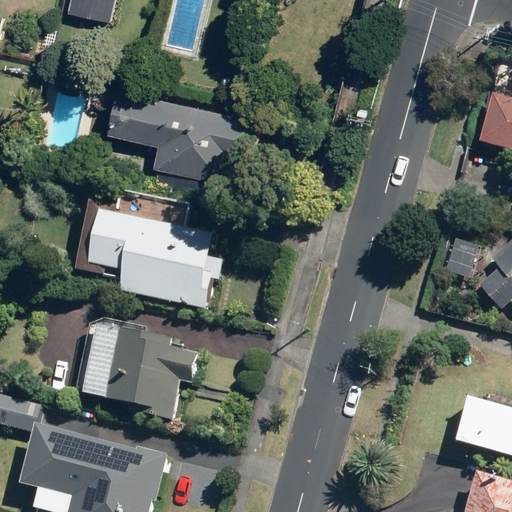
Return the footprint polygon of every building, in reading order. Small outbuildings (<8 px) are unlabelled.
[(120,0),(76,0),(74,12),(116,21),(120,0)] [(253,117),(127,86),(116,133),(165,144),(161,167),(233,184),(282,153),(253,117)] [(511,97),(501,94),(487,142),(511,149),(511,97)] [(129,296),(211,313),(218,277),(212,276),(220,238),(123,218),(124,210),(99,205),(84,273),(132,283),(129,296)] [(473,279),(484,248),(461,240),(451,272),(473,279)] [(511,246),(498,261),(503,268),(484,286),(505,310),(511,304),(511,246)] [(144,415),(179,423),(188,383),(198,386),(205,356),(179,350),(180,344),(108,328),(92,397),(145,409),(144,415)] [(46,407),(3,396),(0,407),(0,425),(39,435),(46,407)] [(511,408),(475,399),(463,442),(511,455),(511,408)] [(80,501),(76,511),(159,511),(173,459),(48,426),(31,488),(80,501)] [(511,511),(511,481),(484,473),(473,511),(511,511)]
